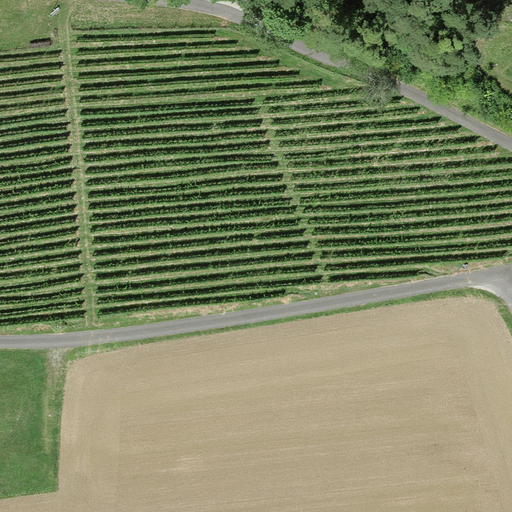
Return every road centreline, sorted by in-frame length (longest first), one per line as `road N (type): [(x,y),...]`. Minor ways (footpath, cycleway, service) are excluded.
road 1 (track): [(511,272),(143,331),(0,341)]
road 2 (track): [(167,0),(292,38),(511,143)]
